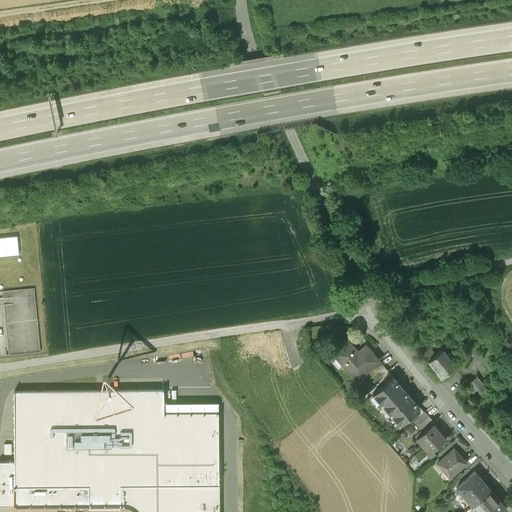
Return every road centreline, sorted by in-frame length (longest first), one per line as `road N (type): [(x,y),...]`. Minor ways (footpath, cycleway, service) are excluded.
road 1 (motorway): [(0,164),(249,112),(511,74)]
road 2 (motorway): [(511,35),(0,124)]
road 3 (residential): [(240,0),(255,57),(385,335)]
road 4 (track): [(282,323),(0,367)]
road 5 (residential): [(511,472),(385,335)]
road 6 (track): [(368,303),(511,262)]
